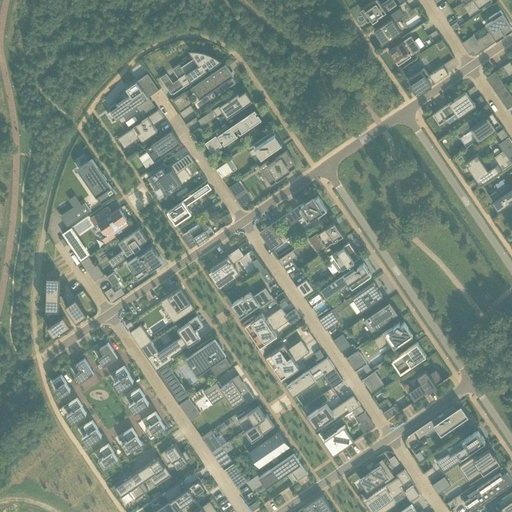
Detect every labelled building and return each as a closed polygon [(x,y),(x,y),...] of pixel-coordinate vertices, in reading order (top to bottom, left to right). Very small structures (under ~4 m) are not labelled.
[(379,15),(380,16),(396,5),(393,0),(387,0),(381,4),(378,0),(373,0),(360,9),(368,20),(371,18),(373,21),(378,17),(377,15),(379,15)] [(465,0),(466,0),(465,1),(466,3),(467,4),(465,5),(470,13),(472,12),(472,13),(472,12),(490,0),(465,0)] [(374,30),(377,34),(383,43),(401,31),(394,22),(404,15),(399,8),(382,20),(384,23),(374,30)] [(482,50),(511,29),(511,27),(500,10),(489,18),(490,21),(485,25),(490,32),(476,41),(479,45),(480,46),(482,50)] [(450,26),(453,30),(459,26),(456,22),(450,26)] [(395,60),(398,64),(420,49),(411,36),(403,41),(402,41),(388,51),(395,60)] [(391,38),(385,42),(388,46),(394,42),(391,38)] [(441,41),(436,44),(440,50),(445,46),(441,41)] [(482,50),(480,46),(479,45),(472,50),(475,55),(482,50)] [(192,50),(188,50),(194,58),(181,67),(185,73),(178,78),(183,86),(179,89),(180,89),(208,70),(206,68),(208,67),(210,69),(222,61),(218,58),(215,56),(211,54),(208,53),(206,52),(203,51),(200,51),(198,50),(195,50),(192,50)] [(188,96),(195,91),(200,99),(223,83),(227,89),(235,83),(231,77),(233,76),(231,72),(232,71),(231,72),(226,64),(172,101),(180,112),(193,103),(188,96)] [(448,74),(442,65),(429,74),(424,67),(407,79),(418,94),(448,74)] [(151,108),(146,99),(149,97),(159,90),(147,73),(126,88),(130,94),(123,99),(120,94),(116,100),(117,102),(109,108),(111,111),(107,113),(113,122),(136,106),(142,114),(151,108)] [(500,84),(493,89),(496,93),(503,89),(500,84)] [(503,89),(496,93),(499,98),(506,93),(503,89)] [(223,112),(227,118),(234,113),(253,101),(246,90),(237,96),(236,94),(214,109),(218,115),(223,112)] [(475,106),(466,92),(432,115),(439,124),(456,113),(458,117),(475,106)] [(224,145),(244,131),(241,125),(248,120),(252,126),(262,119),(255,109),(228,127),(227,125),(216,132),(224,145)] [(124,148),(133,142),(132,140),(138,136),(139,138),(140,137),(142,141),(157,130),(153,125),(164,118),(158,110),(142,121),(142,122),(138,125),(117,138),(124,148)] [(466,147),(500,124),(492,112),(471,127),(472,129),(459,137),(466,147)] [(209,113),(198,120),(202,126),(213,119),(209,113)] [(146,166),(181,143),(172,129),(152,143),(153,143),(154,145),(139,155),(146,166)] [(254,144),(255,146),(254,147),(261,158),(282,144),(274,131),(273,131),(254,144)] [(511,162),(507,155),(511,151),(511,141),(509,136),(498,144),(504,152),(485,166),(477,154),(465,162),(476,179),(476,178),(480,184),(480,185),(511,163),(511,162)] [(278,180),(285,175),(283,173),(289,169),(290,170),(297,165),(287,150),(276,158),(276,159),(270,163),(268,160),(258,167),(266,178),(268,178),(271,183),(277,179),(278,180)] [(188,154),(165,170),(162,166),(148,176),(156,187),(154,188),(160,197),(165,194),(166,195),(168,193),(167,192),(182,182),(176,174),(194,162),(188,154)] [(83,164),(77,168),(93,192),(101,204),(116,194),(100,169),(92,158),(90,160),(86,162),(83,164)] [(233,159),(227,163),(233,172),(237,169),(231,160),(233,159)] [(511,201),(511,186),(510,188),(510,189),(502,194),(495,189),(489,194),(490,196),(493,200),(491,202),(498,211),(511,201)] [(194,200),(203,194),(199,189),(191,195),(194,200)] [(235,197),(241,206),(249,200),(243,192),(235,197)] [(313,196),(304,203),(285,215),(288,219),(294,215),(298,220),(304,216),(307,221),(317,214),(318,215),(327,210),(318,196),(315,198),(313,196)] [(191,203),(187,197),(167,211),(175,224),(191,213),(186,206),(191,203)] [(85,203),(72,212),(78,220),(91,211),(85,203)] [(98,223),(97,224),(103,234),(105,233),(106,234),(110,240),(130,226),(125,220),(127,219),(126,218),(126,219),(119,209),(120,208),(119,208),(111,213),(111,212),(105,216),(106,217),(98,222),(98,223)] [(229,213),(222,218),(227,225),(231,223),(231,222),(232,221),(232,220),(232,219),(232,218),(232,217),(229,213)] [(199,244),(215,233),(210,226),(208,227),(204,220),(183,234),(191,247),(198,242),(199,244)] [(326,246),(343,234),(335,221),(308,239),(313,246),(322,240),(326,246)] [(279,235),(271,225),(259,233),(267,244),(279,235)] [(69,228),(62,233),(66,238),(69,243),(76,238),(70,229),(72,227),(69,228)] [(112,267),(141,247),(139,245),(147,240),(139,228),(119,242),(124,250),(108,260),(112,267)] [(76,238),(69,243),(76,254),(85,247),(78,237),(76,238)] [(342,269),(360,258),(349,242),(332,254),(342,269)] [(137,271),(140,269),(149,263),(153,269),(163,262),(152,246),(127,263),(128,264),(131,262),(137,271)] [(85,247),(76,254),(81,261),(90,254),(85,247)] [(211,270),(208,272),(219,288),(236,276),(235,274),(239,272),(233,263),(243,256),(238,249),(239,248),(239,247),(213,264),(214,266),(210,269),(211,270)] [(293,250),(278,260),(282,266),(297,256),(293,250)] [(81,261),(85,267),(92,262),(88,256),(81,261)] [(92,262),(85,267),(88,271),(95,266),(92,262)] [(363,263),(357,267),(358,268),(354,271),(353,269),(321,291),(326,299),(349,283),(352,288),(371,275),(363,263)] [(95,266),(88,271),(95,282),(104,275),(97,265),(95,266)] [(112,285),(119,281),(113,272),(107,277),(112,285)] [(46,293),(59,293),(60,277),(47,276),(46,293)] [(306,279),(296,286),(303,296),(313,289),(306,279)] [(373,281),(347,300),(350,304),(357,313),(361,310),(362,311),(383,296),(382,296),(373,282),(373,281)] [(173,292),(160,301),(160,302),(161,302),(174,320),(173,321),(174,322),(194,308),(194,307),(192,308),(189,303),(191,302),(183,290),(180,287),(173,292)] [(111,288),(105,292),(111,302),(124,293),(121,288),(114,292),(111,288)] [(231,304),(240,318),(258,305),(260,308),(273,299),(267,290),(260,295),(255,299),(250,291),(244,295),(243,293),(241,294),(243,296),(231,304)] [(59,310),(59,293),(46,293),(46,309),(59,310)] [(77,322),(87,314),(76,298),(65,305),(77,322)] [(372,331),(398,313),(397,313),(390,302),(390,301),(364,319),(364,320),(365,319),(372,330),(371,330),(372,331)] [(281,318),(285,316),(286,315),(281,307),(266,318),(262,313),(255,318),(254,316),(254,315),(243,323),(249,330),(252,336),(253,336),(260,331),(271,323),(272,324),(281,318)] [(338,322),(330,310),(318,318),(326,330),(338,322)] [(71,326),(63,315),(47,326),(54,337),(71,326)] [(172,357),(200,337),(196,330),(203,326),(197,316),(178,329),(182,336),(158,353),(161,357),(151,364),(156,371),(167,364),(173,359),(172,357)] [(281,318),(272,324),(271,323),(260,331),(253,336),(252,336),(256,341),(261,349),(272,342),(271,340),(277,335),(273,330),(275,328),(276,329),(284,323),(285,323),(281,318)] [(134,327),(131,322),(126,325),(129,330),(134,327)] [(381,335),(377,338),(383,346),(387,344),(390,342),(394,348),(399,345),(413,335),(404,322),(401,325),(399,322),(381,335)] [(130,331),(133,336),(141,348),(152,340),(141,324),(130,331)] [(156,329),(159,334),(169,329),(166,324),(156,329)] [(343,334),(333,340),(341,352),(351,345),(343,334)] [(215,338),(214,339),(212,337),(197,347),(198,349),(186,358),(198,374),(209,366),(216,375),(231,365),(225,355),(226,355),(215,338)] [(145,354),(155,347),(151,341),(141,348),(145,354)] [(300,345),(298,342),(287,349),(284,344),(278,348),(277,346),(266,353),(267,355),(266,356),(274,367),(302,348),(300,345)] [(417,342),(392,359),(400,371),(410,365),(410,366),(418,360),(418,359),(426,354),(417,342)] [(104,354),(98,358),(103,366),(117,357),(108,343),(105,345),(100,348),(104,354)] [(293,370),(299,366),(296,361),(306,354),(303,350),(302,348),(274,367),(281,378),(282,378),(283,380),(295,372),(293,370)] [(355,371),(367,363),(358,350),(347,358),(355,371)] [(286,385),(293,396),(316,380),(312,375),(320,369),(324,375),(334,367),(327,357),(286,385)] [(80,370),(74,374),(80,382),(94,373),(84,359),(76,364),(80,370)] [(167,364),(156,371),(161,377),(171,370),(167,364)] [(120,378),(114,382),(119,390),(133,380),(124,366),(116,372),(120,378)] [(436,369),(429,373),(426,369),(417,375),(422,382),(408,391),(415,400),(428,391),(432,389),(431,388),(433,387),(434,387),(437,385),(436,385),(443,380),(436,369)] [(61,375),(53,380),(57,386),(55,388),(60,396),(70,389),(61,375)] [(218,381),(203,391),(206,395),(213,405),(225,396),(232,406),(243,399),(246,403),(254,398),(238,375),(222,386),(218,381)] [(171,385),(168,387),(179,404),(190,397),(182,386),(179,387),(175,381),(171,384),(171,385)] [(135,400),(129,404),(135,412),(149,402),(139,388),(131,394),(135,400)] [(349,412),(360,405),(353,395),(331,410),(326,403),(307,416),(316,428),(324,423),(325,425),(348,410),(349,412)] [(73,410),(67,414),(72,422),(86,412),(77,398),(69,404),(73,410)] [(237,417),(245,429),(265,415),(262,411),(264,410),(260,404),(252,409),(251,407),(237,417)] [(398,412),(393,405),(382,413),(387,419),(398,412)] [(415,431),(420,437),(435,427),(441,435),(468,416),(461,405),(454,410),(452,406),(453,405),(415,431)] [(187,415),(190,421),(200,414),(197,409),(187,415)] [(357,417),(361,423),(358,425),(364,433),(374,426),(365,413),(365,412),(365,411),(357,417)] [(151,423),(145,427),(151,436),(165,426),(155,412),(147,417),(151,423)] [(267,414),(265,415),(245,429),(253,441),(268,431),(267,429),(274,425),(267,414)] [(88,432),(82,436),(88,444),(102,435),(92,421),(84,426),(88,432)] [(322,435),(325,439),(323,440),(333,455),(334,455),(334,454),(349,444),(345,438),(350,434),(345,427),(345,426),(344,425),(337,430),(334,427),(322,435)] [(127,439),(122,443),(127,452),(141,442),(132,428),(123,433),(127,439)] [(205,442),(215,435),(212,430),(202,437),(205,442)] [(474,448),(485,441),(484,440),(478,430),(457,444),(460,449),(450,456),(448,453),(436,462),(443,471),(475,449),(474,448)] [(290,446),(289,446),(279,432),(280,432),(279,431),(249,452),(249,453),(249,452),(250,453),(249,452),(252,450),(262,465),(259,466),(259,467),(290,446)] [(170,436),(155,447),(159,453),(174,442),(170,436)] [(175,443),(160,453),(167,464),(173,460),(177,467),(191,458),(185,450),(182,452),(175,443)] [(104,456),(98,460),(104,468),(118,458),(108,444),(100,450),(104,456)] [(478,456),(477,454),(459,466),(464,475),(478,466),(483,474),(500,463),(490,448),(478,456)] [(420,452),(415,455),(419,462),(424,458),(420,452)] [(308,474),(294,453),(260,476),(258,474),(247,481),(252,488),(262,481),(264,483),(266,487),(293,469),(300,479),(308,474)] [(222,467),(232,460),(229,455),(219,462),(222,467)] [(394,456),(389,459),(392,464),(397,461),(394,456)] [(150,462),(141,469),(148,479),(150,478),(155,486),(171,475),(159,457),(150,462)] [(360,477),(360,478),(359,479),(367,491),(383,480),(385,482),(394,476),(382,459),(374,465),(377,469),(370,473),(368,471),(360,477)] [(234,464),(224,470),(230,478),(240,472),(234,464)] [(122,479),(114,485),(122,496),(128,491),(134,500),(148,490),(143,483),(148,479),(141,469),(132,475),(123,481),(122,479)] [(398,477),(365,500),(372,511),(380,511),(395,503),(391,497),(402,489),(400,486),(411,479),(404,470),(396,475),(398,477)] [(511,481),(511,480),(507,473),(502,476),(500,473),(477,488),(480,492),(464,502),(470,511),(511,481)] [(438,494),(450,486),(444,476),(432,485),(438,494)] [(178,503),(180,507),(205,490),(198,480),(183,491),(177,483),(168,489),(178,503)] [(419,495),(413,486),(403,493),(410,502),(419,495)] [(168,489),(162,493),(168,501),(151,511),(172,511),(177,508),(180,507),(178,503),(168,489)] [(511,511),(511,491),(502,499),(499,502),(502,507),(501,507),(503,509),(499,511),(511,511)] [(322,494),(303,507),(306,511),(330,511),(333,510),(322,494)] [(210,501),(193,511),(216,511),(217,511),(210,501)] [(256,501),(249,506),(252,511),(259,507),(256,501)]
